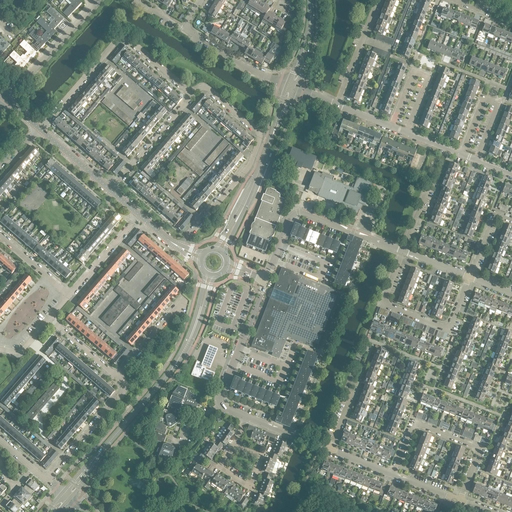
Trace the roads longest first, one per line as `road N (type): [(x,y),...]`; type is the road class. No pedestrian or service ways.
road 1 (secondary): [(65,497),(179,357),(209,275)]
road 2 (residential): [(178,246),(250,165),(260,133),(209,89),(191,96)]
road 3 (residential): [(460,500),(480,448),(421,425),(413,422),(392,474)]
road 4 (residential): [(469,277),(448,329),(416,317),(382,303),(402,251)]
road 5 (secondary): [(219,250),(291,88)]
road 6 (residential): [(478,160),(500,103),(490,99),(482,96),(460,153)]
road 7 (residential): [(46,480),(126,386),(116,376)]
road 8 (residential): [(93,3),(5,99)]
road 9 (residential): [(109,189),(191,96)]
road 10 (residential): [(291,88),(183,28)]
road 11 (residential): [(37,127),(120,39)]
